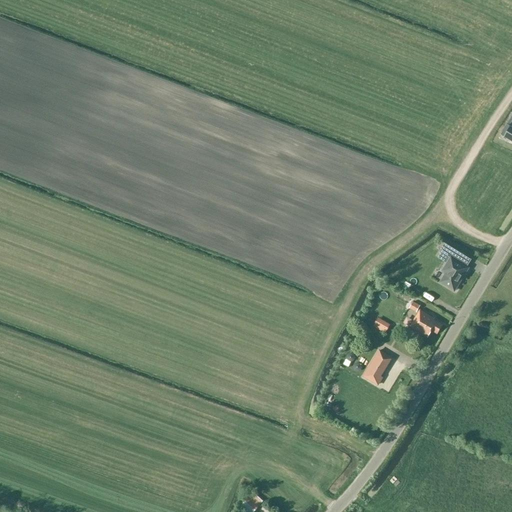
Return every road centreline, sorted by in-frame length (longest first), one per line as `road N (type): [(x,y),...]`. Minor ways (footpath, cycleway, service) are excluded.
road 1 (tertiary): [(334,511),(377,461),(511,236)]
road 2 (track): [(504,248),(457,221),(449,201),(511,99)]
